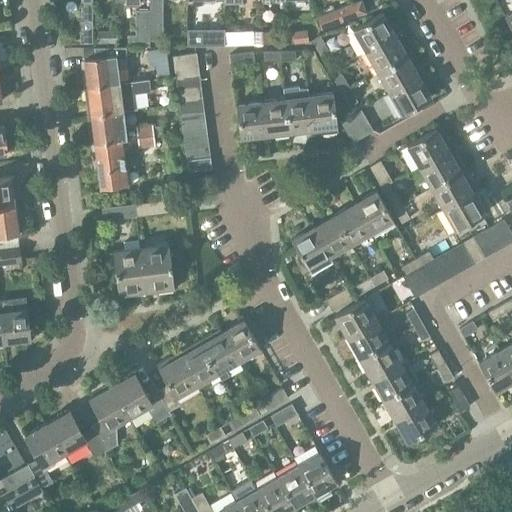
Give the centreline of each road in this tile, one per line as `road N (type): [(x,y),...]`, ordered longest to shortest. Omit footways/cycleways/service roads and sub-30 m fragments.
road 1 (residential): [(404,500),(267,281),(227,151),(215,54)]
road 2 (residential): [(0,397),(66,357),(73,328),(33,0)]
road 3 (residential): [(511,136),(503,141),(421,0)]
road 4 (residential): [(404,500),(511,438)]
